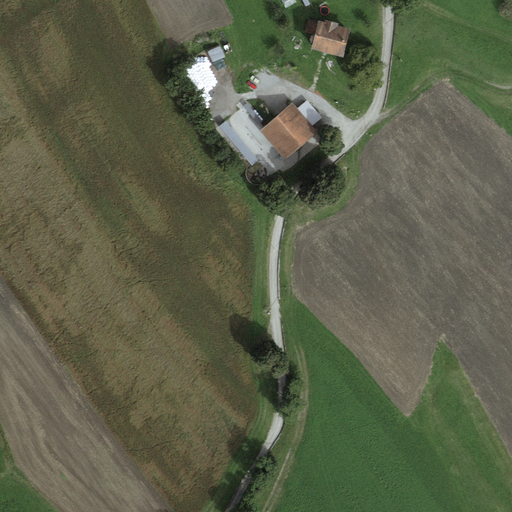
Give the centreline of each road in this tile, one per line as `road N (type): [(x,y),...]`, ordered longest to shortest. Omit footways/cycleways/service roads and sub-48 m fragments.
road 1 (unclassified): [(232,511),(280,400),(274,247),(283,210),(369,120),(385,62),(388,0)]
road 2 (track): [(511,90),(444,72),(369,120)]
